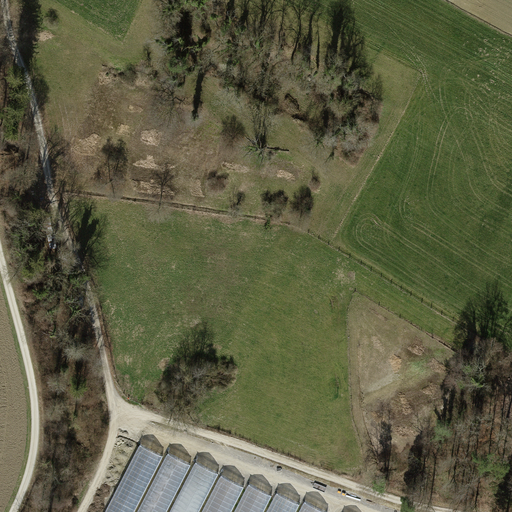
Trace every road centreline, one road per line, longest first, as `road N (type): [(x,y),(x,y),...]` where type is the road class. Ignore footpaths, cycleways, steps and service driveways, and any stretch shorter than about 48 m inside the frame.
road 1 (track): [(118,410),(3,0)]
road 2 (track): [(449,511),(207,431),(118,410)]
road 3 (track): [(373,511),(179,441),(118,410)]
road 4 (track): [(16,511),(35,447),(34,399),(0,245)]
